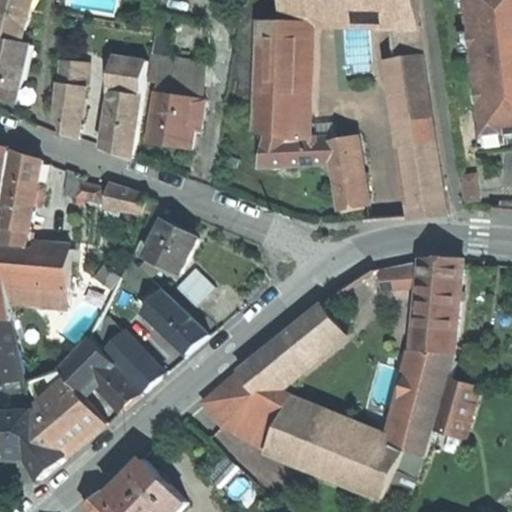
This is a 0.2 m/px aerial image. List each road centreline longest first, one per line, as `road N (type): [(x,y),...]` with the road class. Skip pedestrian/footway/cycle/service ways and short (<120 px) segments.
road 1 (residential): [(317,279),(265,228),(0,127)]
road 2 (tertiary): [(47,511),(317,279)]
road 3 (tertiary): [(317,279),(359,250),(401,239),(511,241)]
